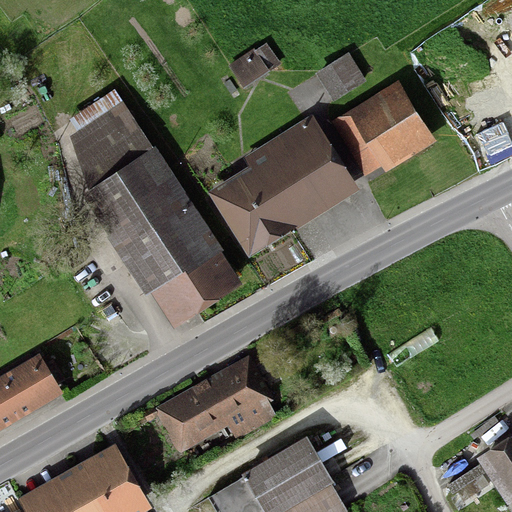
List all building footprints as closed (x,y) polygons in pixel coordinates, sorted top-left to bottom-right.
[(511,56),(511,40),(493,11),(440,44),(470,91),(501,70),(498,65),(511,56)] [(266,45),(256,51),(269,70),(278,63),(266,45)] [(230,66),(244,86),(267,70),(254,50),(230,66)] [(363,80),(347,55),(321,71),(337,96),(363,80)] [(337,120),(366,168),(424,132),(400,94),(361,118),(355,109),(337,120)] [(344,181),(306,122),(262,149),(269,159),(286,148),(290,155),(222,198),(249,240),(344,181)] [(97,184),(94,186),(178,315),(229,282),(212,256),(219,251),(144,136),(93,170),(97,184)] [(34,361),(0,381),(0,397),(12,417),(53,393),(34,361)] [(274,415),(246,365),(159,415),(176,445),(225,418),(236,437),(274,415)] [(0,423),(12,417),(0,397),(0,423)] [(217,511),(342,511),(347,509),(306,439),(208,497),(217,511)] [(511,440),(485,459),(508,494),(511,491),(511,440)] [(113,511),(138,498),(115,459),(26,510),(27,511),(113,511)]
